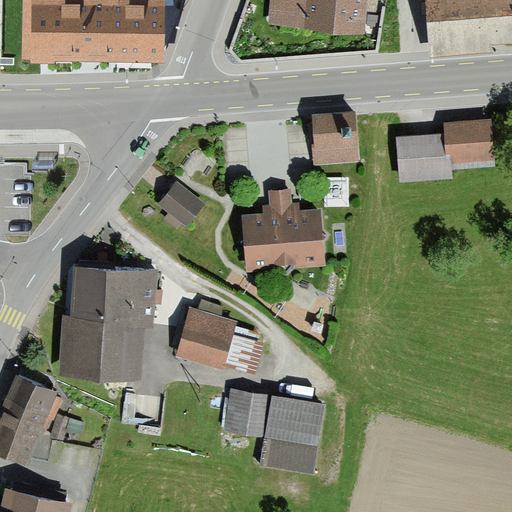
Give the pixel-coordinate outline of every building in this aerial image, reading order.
[(162,58),(162,0),(0,0),(0,58),(51,60),(51,57),(162,58)] [(270,0),(269,23),(366,31),(368,0),(270,0)] [(492,42),(511,40),(511,0),(426,0),(431,56),(493,49),(492,42)] [(314,164),(360,160),(355,108),(312,112),(314,140),(312,140),(314,164)] [(452,162),(496,158),(496,156),(493,121),(493,116),(444,120),(444,131),(446,152),(451,151),(452,162)] [(501,120),(493,121),(496,156),(504,156),(501,120)] [(400,180),(453,176),(452,168),(452,162),(451,151),(446,152),(444,131),(397,134),(400,180)] [(496,158),(452,162),(452,168),(496,165),(496,158)] [(187,226),(206,203),(177,180),(158,203),(187,226)] [(246,271),(327,264),(322,206),(300,208),(299,201),(292,202),(291,187),(269,189),(270,204),(263,204),(263,211),(241,213),(246,271)] [(145,326),(153,326),(157,269),(73,263),(70,314),(101,316),(101,323),(145,326)] [(236,325),(237,320),(190,307),(176,355),(224,369),(225,365),(256,374),(265,341),(259,339),(261,332),(236,325)] [(59,374),(142,379),(145,326),(101,323),(101,316),(70,314),(63,314),(59,374)] [(2,404),(44,423),(56,394),(58,389),(16,372),(2,404)] [(261,464),(315,472),(326,402),(231,387),(224,430),(265,436),(261,464)] [(63,398),(56,394),(44,423),(43,425),(48,428),(52,419),(53,419),(63,398)] [(44,423),(2,404),(0,408),(0,453),(28,464),(43,425),(44,423)] [(71,417),(58,413),(51,435),(64,440),(71,417)] [(0,500),(0,511),(69,511),(72,501),(4,485),(0,500)]
